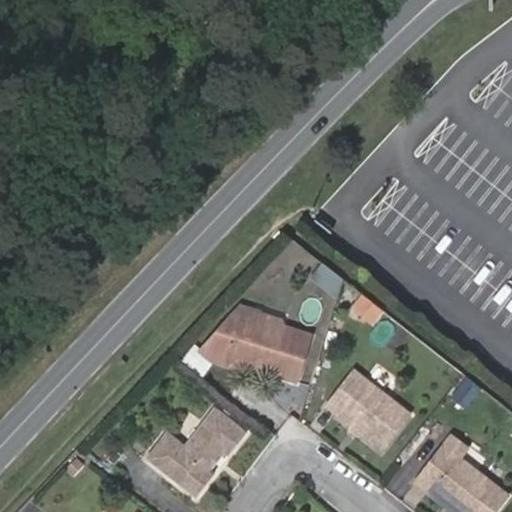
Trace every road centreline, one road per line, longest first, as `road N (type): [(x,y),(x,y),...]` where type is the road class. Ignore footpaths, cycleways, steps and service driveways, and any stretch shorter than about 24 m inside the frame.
road 1 (secondary): [(0,448),(313,111),(401,33)]
road 2 (residential): [(369,511),(297,464),(273,472),(246,511)]
